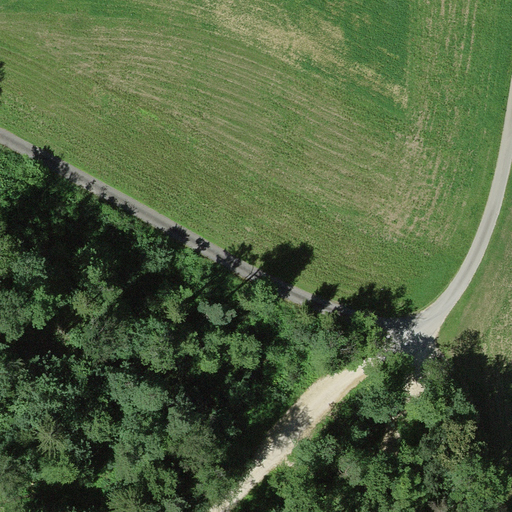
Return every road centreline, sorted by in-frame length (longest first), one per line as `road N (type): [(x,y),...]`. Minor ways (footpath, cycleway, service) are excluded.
road 1 (track): [(353,511),(412,326),(208,511)]
road 2 (track): [(412,326),(362,324),(297,299),(0,138)]
road 3 (track): [(511,121),(476,260),(461,289),(412,326)]
road 4 (track): [(488,511),(484,435),(457,379),(412,326)]
